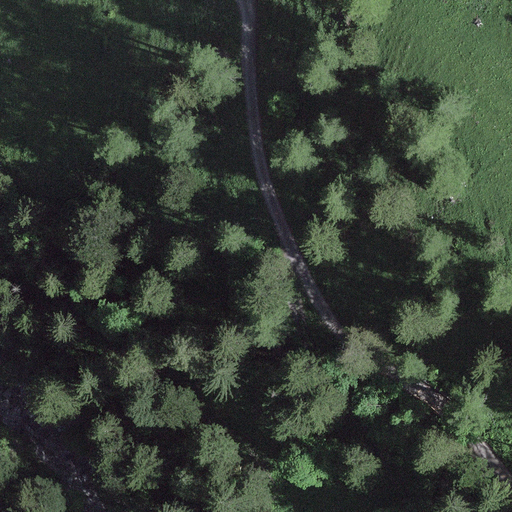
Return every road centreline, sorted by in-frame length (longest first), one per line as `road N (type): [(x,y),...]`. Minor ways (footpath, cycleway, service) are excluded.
road 1 (track): [(511,487),(436,399),(350,347),(293,267),(257,160),(243,0)]
road 2 (track): [(293,267),(309,350),(369,425),(410,511)]
